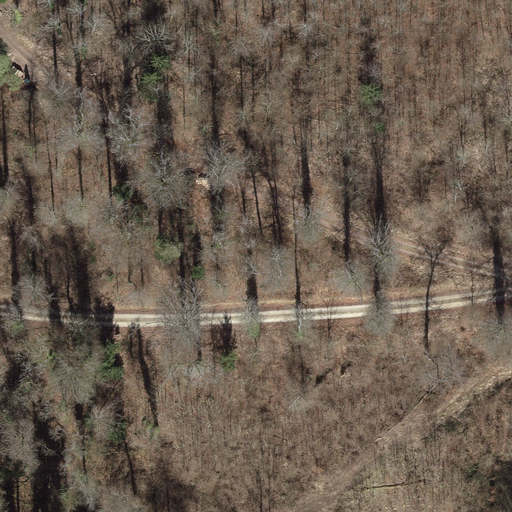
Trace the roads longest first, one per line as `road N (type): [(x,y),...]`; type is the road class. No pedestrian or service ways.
road 1 (track): [(511,274),(311,214),(133,129),(0,26)]
road 2 (track): [(0,309),(54,319),(214,324),(350,319),(511,292)]
